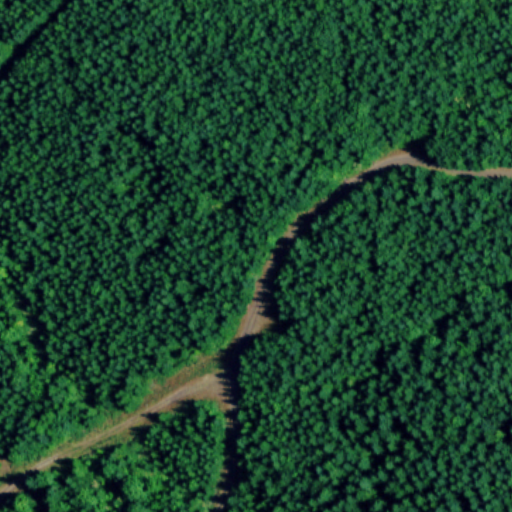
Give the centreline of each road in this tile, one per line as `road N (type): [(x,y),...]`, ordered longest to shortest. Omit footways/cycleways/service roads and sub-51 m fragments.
road 1 (residential): [(410,152),(350,185),(260,303),(228,371),(224,492),(209,511)]
road 2 (residential): [(20,473),(177,392),(227,376)]
